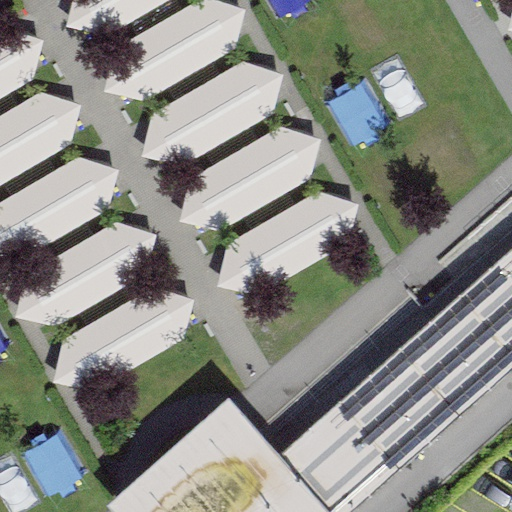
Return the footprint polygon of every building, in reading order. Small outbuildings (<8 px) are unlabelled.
[(74,0),(71,5),(82,25),(105,24),(147,0),(74,0)] [(284,0),(295,18),(325,0),(284,0)] [(206,3),(122,52),(109,71),(121,91),(144,90),(228,41),(240,21),(229,3),(206,3)] [(5,33),(0,36),(0,86),(27,71),(38,51),(28,33),(5,33)] [(343,107),(374,95),(357,49),(326,61),(343,107)] [(244,70),(159,119),(146,138),(158,158),(181,157),(266,108),(277,88),(266,70),(244,70)] [(42,100),(0,123),(0,174),(64,138),(75,118),(64,100),(42,100)] [(281,133),(196,182),(184,201),(195,221),(218,220),(303,171),(315,151),(304,133),(281,133)] [(79,165),(0,210),(0,252),(16,252),(101,203),(112,183),(102,165),(79,165)] [(319,198),(234,246),(222,266),(233,285),(256,284),(341,236),(352,215),(341,198),(319,198)] [(118,229),(34,277),(21,297),(32,317),(55,316),(140,267),(152,247),(141,229),(118,229)] [(350,511),(511,369),(511,249),(277,458),(215,511),(350,511)] [(156,294),(71,342),(59,362),(70,382),(93,380),(178,332),(189,312),(178,294),(156,294)] [(215,511),(277,458),(227,402),(107,509),(109,511),(215,511)]
